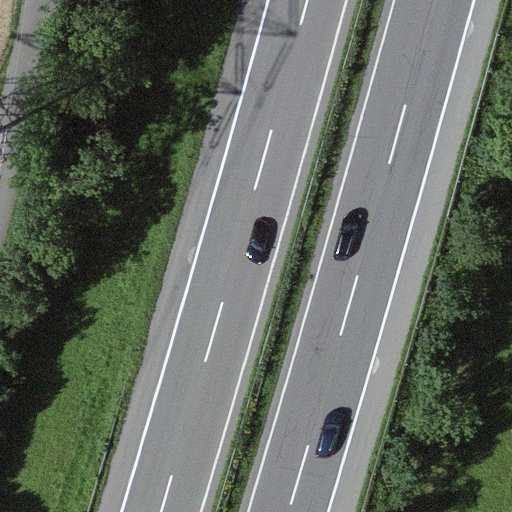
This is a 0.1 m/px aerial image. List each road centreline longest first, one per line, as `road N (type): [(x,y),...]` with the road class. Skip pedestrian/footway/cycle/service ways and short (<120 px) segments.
road 1 (motorway): [(296,511),(442,0)]
road 2 (motorway): [(313,0),(167,511)]
